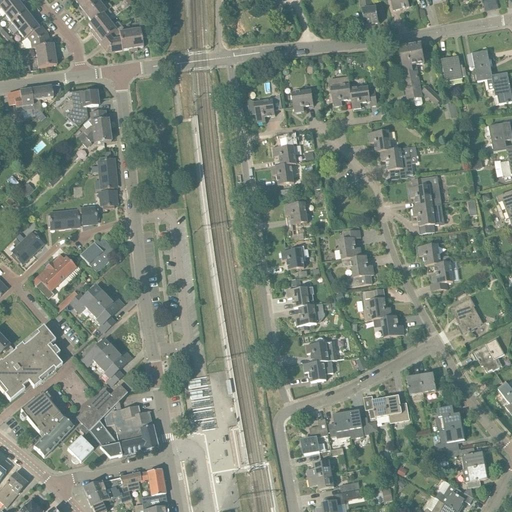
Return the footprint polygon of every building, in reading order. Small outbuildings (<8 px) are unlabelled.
[(18,0),(17,1),(16,0),(9,0),(0,7),(0,9),(6,17),(22,3),(19,0),(18,0)] [(83,16),(100,3),(97,0),(87,0),(79,6),(82,11),(80,13),(83,16)] [(368,2),(367,0),(360,0),(362,13),(363,13),(364,20),(365,28),(379,26),(377,8),(372,9),(371,1),(368,2)] [(390,0),(393,12),(410,8),(407,0),(390,0)] [(12,25),(27,13),(23,8),(25,7),(22,3),(6,17),(12,25)] [(104,8),(100,3),(83,16),(86,20),(88,18),(91,23),(108,10),(112,8),(109,4),(104,8)] [(95,38),(112,25),(106,18),(111,14),(108,10),(91,23),(88,25),(92,30),(90,32),(95,38)] [(30,17),(27,13),(12,25),(18,33),(35,20),(32,16),(30,17)] [(24,41),(27,39),(41,28),(35,20),(18,33),(24,41)] [(107,54),(123,51),(119,23),(113,27),(116,31),(99,44),(107,54)] [(125,32),(119,23),(123,51),(128,50),(129,53),(133,52),(129,31),(125,32)] [(133,52),(137,51),(137,49),(143,48),(142,37),(148,37),(146,24),(139,25),(140,29),(129,31),(133,52)] [(99,44),(116,31),(113,27),(112,25),(95,38),(99,44)] [(31,49),(35,48),(49,46),(48,36),(41,28),(27,39),(31,43),(31,49)] [(7,41),(10,38),(3,30),(0,33),(7,41)] [(54,51),(53,45),(49,46),(35,48),(37,58),(58,55),(57,51),(54,51)] [(417,67),(425,66),(421,46),(410,48),(412,58),(410,58),(412,67),(413,74),(415,73),(417,86),(422,92),(417,67)] [(412,67),(410,58),(412,58),(410,48),(400,50),(408,102),(423,99),(422,92),(417,86),(415,73),(413,74),(412,67)] [(493,78),(488,53),(469,57),(472,70),(475,70),(478,84),(493,82),(493,81),(492,78),(493,78)] [(38,69),(57,66),(56,60),(58,60),(58,55),(37,58),(38,69)] [(446,84),(463,81),(459,58),(442,61),(446,84)] [(24,73),(30,72),(29,60),(22,61),(24,73)] [(263,75),(272,74),(271,64),(262,65),(263,75)] [(496,107),(511,103),(511,96),(508,75),(493,78),(492,78),(493,81),(493,82),(496,99),(495,99),(496,107)] [(351,90),(349,79),(330,82),(334,108),(343,107),(342,103),(352,101),(351,90)] [(41,112),(40,101),(53,99),(53,96),(60,95),(59,87),(52,88),(52,89),(31,92),(32,103),(33,102),(33,107),(34,107),(35,116),(41,112)] [(369,93),(369,88),(351,90),(352,101),(353,111),(362,110),(361,105),(371,103),(372,107),(378,106),(376,91),(369,93)] [(438,108),(444,101),(429,88),(423,94),(438,108)] [(304,116),(304,113),(313,111),(312,101),(315,101),(314,89),(305,90),(306,95),(290,97),(293,117),(304,116)] [(32,103),(31,92),(20,93),(20,92),(9,94),(10,106),(15,106),(16,110),(33,107),(33,102),(32,103)] [(83,95),(82,92),(71,94),(73,111),(66,117),(77,129),(90,118),(88,108),(99,107),(97,93),(83,95)] [(282,111),(280,97),(278,97),(274,102),(255,105),(250,101),(248,101),(250,117),(256,116),(258,124),(266,123),(266,119),(276,117),(275,112),(282,111)] [(449,120),(459,117),(456,104),(446,107),(449,120)] [(106,120),(105,112),(90,114),(91,121),(83,126),(87,131),(77,139),(82,143),(86,139),(87,138),(92,134),(110,132),(108,120),(106,120)] [(511,141),(511,133),(510,124),(485,129),(487,138),(491,137),(494,155),(507,152),(508,152),(507,149),(506,142),(511,141)] [(111,142),(110,132),(92,134),(87,138),(86,139),(92,144),(93,141),(94,145),(111,142)] [(392,152),(389,133),(369,136),(370,145),(375,145),(376,154),(401,151),(401,150),(392,152)] [(297,166),(294,147),(274,150),(276,159),(280,158),(281,168),(291,166),(291,167),(292,167),(297,166)] [(404,171),(401,151),(376,154),(376,155),(381,155),(382,164),(387,163),(388,173),(404,171)] [(110,163),(110,158),(99,159),(99,162),(97,163),(98,176),(115,174),(114,163),(110,163)] [(291,167),(291,166),(281,168),(272,170),(273,178),(278,178),(279,188),(295,186),(292,167),(291,167)] [(53,186),(61,179),(58,176),(54,172),(47,180),(53,186)] [(100,193),(114,192),(113,186),(116,186),(115,174),(98,176),(100,193)] [(442,205),(439,186),(438,179),(412,182),(413,189),(409,190),(411,200),(416,199),(416,208),(442,205)] [(311,192),(320,191),(318,184),(310,185),(311,192)] [(25,199),(33,191),(27,185),(19,192),(25,199)] [(114,210),(114,204),(117,204),(116,192),(114,192),(100,193),(99,194),(100,208),(102,207),(103,211),(114,210)] [(511,193),(496,200),(499,207),(503,205),(511,227),(511,193)] [(309,224),(306,205),(285,208),(287,216),(291,216),(293,226),(309,224)] [(445,227),(442,205),(416,208),(412,208),(414,219),(418,218),(419,227),(418,227),(420,236),(435,234),(434,226),(439,225),(439,228),(445,227)] [(95,210),(94,207),(80,209),(80,212),(82,225),(82,227),(94,225),(94,221),(99,221),(98,210),(95,210)] [(77,213),(77,211),(63,212),(65,230),(77,229),(76,225),(82,225),(80,212),(77,213)] [(65,230),(63,212),(49,214),(50,217),(46,217),(48,228),(53,228),(54,231),(65,230)] [(356,250),(354,240),(360,239),(359,231),(346,233),(347,241),(339,242),(341,262),(351,260),(351,261),(352,261),(352,260),(366,258),(361,258),(360,249),(356,250)] [(33,235),(31,233),(21,243),(33,256),(41,248),(39,245),(43,241),(35,233),(33,235)] [(117,255),(103,240),(99,243),(100,245),(97,247),(93,244),(80,256),(89,266),(96,274),(117,255)] [(25,264),(33,256),(21,243),(11,253),(13,255),(10,257),(18,265),(22,261),(25,264)] [(441,261),(439,246),(418,248),(420,259),(424,258),(425,268),(435,266),(452,264),(451,259),(441,261)] [(291,249),(291,252),(282,253),(283,262),(287,261),(289,272),(305,269),(304,262),(306,262),(303,247),(291,249)] [(64,261),(61,257),(53,265),(51,263),(46,268),(47,270),(39,277),(32,284),(42,295),(47,290),(50,294),(76,269),(67,259),(64,261)] [(368,268),(366,258),(352,260),(352,261),(351,261),(353,277),(347,282),(348,289),(373,286),(372,277),(374,277),(372,267),(368,268)] [(431,293),(436,293),(448,291),(447,284),(454,283),(451,264),(452,264),(435,266),(436,276),(431,277),(433,285),(430,286),(431,293)] [(112,305),(96,288),(80,303),(76,299),(69,305),(103,335),(115,324),(111,319),(123,307),(117,300),(112,305)] [(309,308),(307,290),(287,292),(288,301),(293,300),(294,310),(299,309),(299,310),(310,308),(314,307),(309,308)] [(386,311),(385,301),(383,291),(363,294),(366,323),(372,322),(381,320),(381,321),(382,321),(382,320),(392,319),(391,310),(386,311)] [(483,325),(474,309),(475,308),(471,300),(451,311),(455,319),(457,318),(460,323),(458,324),(465,335),(483,325)] [(296,328),(316,325),(315,318),(324,317),(322,306),(314,307),(310,308),(299,310),(300,319),(295,320),(296,328)] [(398,329),(397,318),(392,319),(382,320),(382,321),(381,321),(384,340),(404,338),(402,328),(398,329)] [(53,349),(50,347),(55,342),(43,327),(36,333),(38,336),(24,347),(23,346),(5,362),(5,361),(3,363),(0,364),(0,385),(7,394),(4,396),(10,403),(25,391),(23,388),(29,383),(34,390),(41,384),(39,381),(53,370),(55,372),(62,366),(56,358),(60,354),(55,348),(53,349)] [(0,359),(3,362),(2,363),(1,362),(0,363),(0,364),(3,363),(5,361),(5,362),(23,346),(22,345),(15,351),(15,352),(14,352),(10,348),(10,347),(0,336),(0,359)] [(120,359),(104,341),(82,362),(111,388),(123,377),(118,373),(131,360),(125,354),(120,359)] [(505,356),(496,341),(486,346),(487,347),(485,348),(484,346),(481,347),(483,350),(474,354),(479,362),(478,362),(479,364),(480,364),(482,368),(483,367),(487,374),(492,371),(493,373),(500,370),(495,361),(505,356)] [(336,362),(334,344),(306,347),(307,356),(312,355),(313,365),(314,365),(323,364),(336,362)] [(323,364),(314,365),(313,365),(303,366),(304,375),(309,374),(310,384),(325,383),(323,364)] [(423,395),(437,393),(434,376),(421,378),(423,395)] [(410,397),(423,395),(421,378),(407,381),(410,397)] [(511,390),(507,384),(498,391),(509,405),(505,408),(511,416),(511,390)] [(89,432),(103,419),(109,412),(128,394),(120,386),(110,396),(104,391),(76,419),(84,427),(89,432)] [(61,421),(58,417),(60,416),(42,395),(21,413),(43,440),(33,450),(44,460),(74,428),(63,418),(61,421)] [(373,404),(373,399),(364,400),(366,412),(369,412),(371,421),(389,417),(386,401),(373,404)] [(401,406),(399,399),(386,401),(389,417),(390,425),(409,422),(407,405),(401,406)] [(109,412),(103,419),(105,427),(114,425),(117,437),(150,429),(147,414),(139,415),(137,408),(111,414),(109,412)] [(454,417),(453,409),(438,411),(439,419),(436,420),(438,433),(439,433),(461,429),(459,416),(454,417)] [(361,420),(360,413),(347,415),(350,432),(363,430),(364,437),(370,436),(367,419),(361,420)] [(351,438),(350,432),(347,415),(334,418),(335,425),(328,426),(331,439),(337,438),(337,441),(351,438)] [(103,419),(89,432),(111,460),(117,455),(118,459),(121,458),(158,449),(153,428),(150,429),(117,437),(108,439),(105,427),(103,419)] [(305,457),(320,454),(318,439),(329,437),(326,421),(319,423),(320,428),(310,430),(312,440),(305,441),(306,448),(303,449),(305,457)] [(85,437),(89,432),(84,427),(80,431),(85,437)] [(458,452),(456,443),(463,442),(461,429),(439,433),(442,447),(444,447),(445,452),(447,451),(447,454),(458,452)] [(81,463),(93,451),(82,439),(83,438),(81,436),(76,440),(77,441),(68,451),(73,456),(71,458),(71,461),(73,463),(75,464),(78,464),(80,462),(81,463)] [(342,461),(341,456),(344,455),(343,449),(330,452),(331,458),(332,458),(333,463),(342,461)] [(474,450),(458,452),(447,454),(448,461),(462,459),(464,471),(485,468),(482,454),(475,456),(474,450)] [(395,472),(397,463),(385,461),(383,469),(395,472)] [(309,480),(332,476),(330,463),(315,466),(316,470),(308,472),(309,480)] [(404,478),(408,471),(401,467),(397,475),(404,478)] [(467,484),(468,490),(471,490),(481,488),(480,482),(487,481),(485,468),(464,471),(463,471),(465,484),(467,484)] [(139,474),(141,483),(148,482),(151,498),(141,499),(143,511),(141,511),(147,511),(167,508),(165,496),(161,471),(139,474)] [(139,475),(119,480),(123,490),(125,490),(125,491),(128,490),(129,492),(139,490),(138,484),(141,483),(139,474),(139,475)] [(0,503),(7,509),(27,485),(15,475),(0,493),(0,503)] [(335,489),(332,476),(309,480),(311,489),(319,487),(320,491),(335,489)] [(119,480),(101,484),(83,489),(87,500),(105,493),(117,488),(118,492),(123,490),(119,480)] [(340,487),(341,494),(354,492),(360,491),(359,483),(340,487)] [(473,500),(465,495),(451,486),(444,496),(440,494),(436,500),(439,502),(455,511),(458,511),(464,502),(470,506),(473,500)] [(118,492),(117,488),(105,493),(87,500),(91,509),(92,509),(93,511),(105,511),(102,504),(119,498),(122,505),(131,501),(129,492),(128,490),(125,491),(125,490),(123,490),(118,492)] [(384,504),(393,503),(391,491),(383,493),(384,504)] [(314,511),(338,511),(337,502),(322,505),(323,510),(314,511)] [(455,511),(439,502),(433,511),(428,511),(427,511),(426,511),(455,511)] [(36,508),(31,503),(27,507),(27,506),(21,511),(41,511),(43,511),(39,507),(38,508),(37,507),(36,508)]
